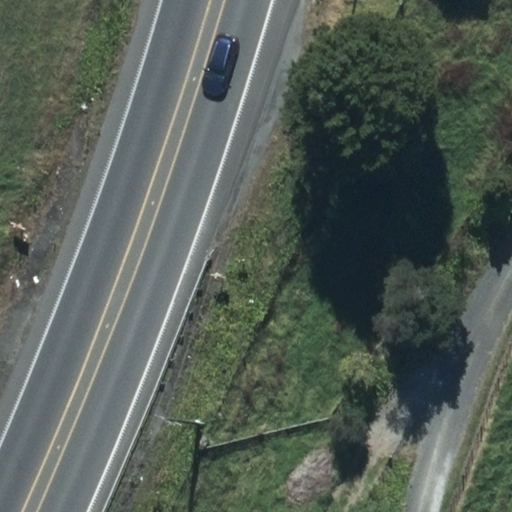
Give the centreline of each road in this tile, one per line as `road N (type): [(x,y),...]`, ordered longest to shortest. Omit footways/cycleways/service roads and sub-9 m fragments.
road 1 (primary): [(214,0),(92,367),(31,511)]
road 2 (track): [(511,274),(456,386),(420,511)]
